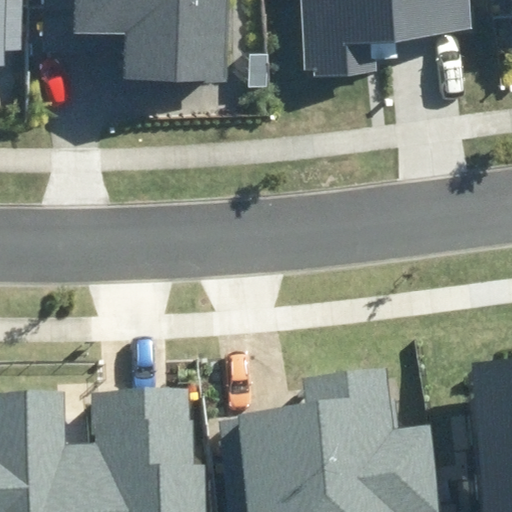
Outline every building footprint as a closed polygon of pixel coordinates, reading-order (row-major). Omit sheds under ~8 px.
[(0,0),(0,66),(2,67),(2,48),(23,48),(23,0),(0,0)] [(129,53),(128,78),(230,81),(231,0),(48,0),(47,51),(129,53)] [(296,0),(302,67),(311,66),(312,76),(381,70),(379,41),(475,34),(471,0),(296,0)] [(511,511),(511,356),(466,361),(484,511),(511,511)] [(440,511),(429,426),(393,431),(384,365),(299,377),(303,408),(216,420),(228,511),(246,511),(250,511),(440,511)] [(0,511),(204,511),(203,464),(191,464),(190,420),(184,421),(183,391),(93,394),(95,442),(64,443),(63,392),(0,393),(0,511)]
